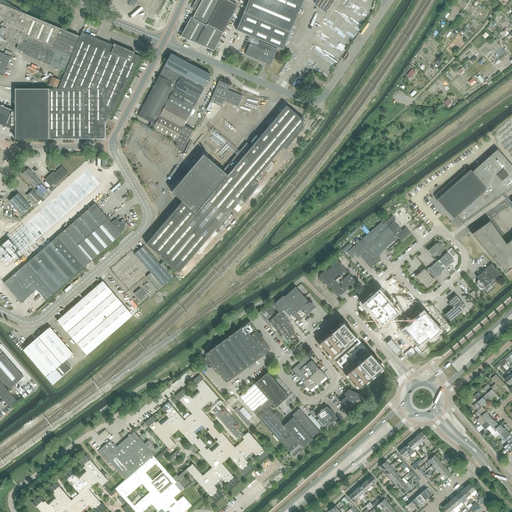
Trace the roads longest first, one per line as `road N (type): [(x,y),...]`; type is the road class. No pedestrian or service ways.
road 1 (tertiary): [(0,310),(34,322),(143,228),(146,210),(112,147)]
road 2 (track): [(0,446),(77,391),(187,293)]
road 3 (residential): [(393,267),(443,231),(465,254),(461,271),(428,299),(399,273)]
road 4 (secondary): [(406,401),(281,511)]
road 5 (unclassified): [(313,99),(163,42)]
road 6 (secondary): [(294,511),(414,412)]
road 7 (residential): [(12,511),(21,483),(116,417)]
road 8 (residential): [(308,340),(280,371),(310,400),(336,380),(335,371)]
road 9 (unclassified): [(313,99),(389,0)]
